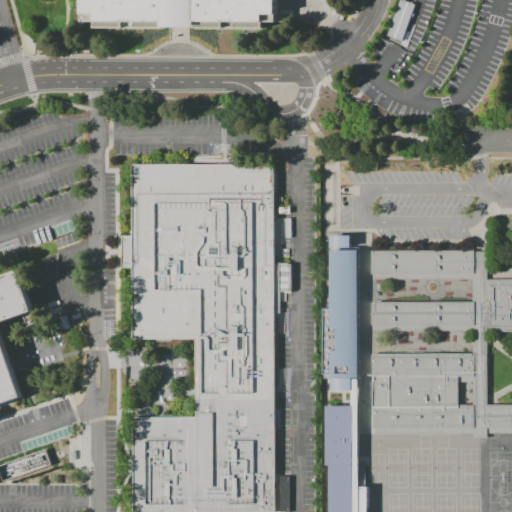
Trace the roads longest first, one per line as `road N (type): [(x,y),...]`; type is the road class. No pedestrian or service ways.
road 1 (residential): [(96,74),(221,75)]
road 2 (residential): [(221,75),(286,113),(304,95),(299,74)]
